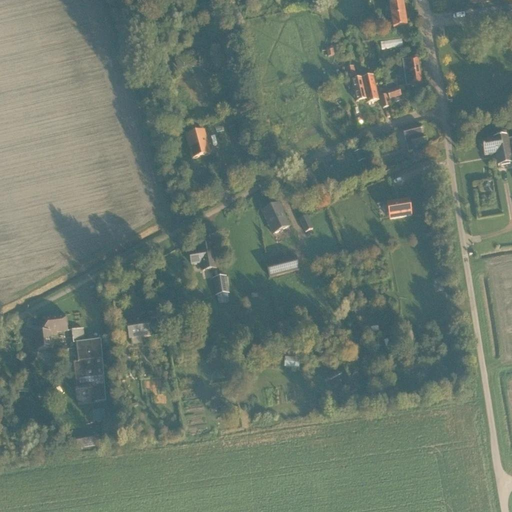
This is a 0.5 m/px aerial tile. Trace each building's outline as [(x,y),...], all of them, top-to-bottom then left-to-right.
[(389,5),(391,17),(405,15),(403,3),(389,5)] [(407,27),(405,15),(391,17),(393,29),(407,27)] [(355,32),(354,27),(347,28),(348,34),(350,44),(356,43),(354,32),(355,32)] [(316,49),(306,50),(307,63),(317,62),(316,49)] [(203,70),(217,80),(222,73),(219,70),(221,67),(207,60),(207,61),(197,58),(197,54),(191,53),(176,58),(175,60),(178,69),(181,71),(191,68),(195,68),(203,70)] [(413,59),(413,57),(407,58),(407,60),(402,61),(406,87),(411,86),(411,87),(418,86),(418,85),(422,85),(417,58),(413,59)] [(356,77),(354,67),(346,69),(348,79),(356,77)] [(377,85),(375,76),(351,82),(356,103),(367,100),(367,104),(379,101),(375,86),(377,85)] [(403,82),(396,83),(396,82),(386,85),(387,92),(389,101),(390,105),(402,101),(399,88),(404,88),(403,82)] [(390,108),(387,96),(380,97),(382,109),(390,108)] [(423,135),(420,126),(403,130),(405,139),(408,152),(413,151),(414,158),(428,155),(425,144),(423,135)] [(192,160),(210,155),(204,132),(186,137),(192,160)] [(511,139),(507,140),(506,136),(481,141),(484,157),(495,155),(497,167),(511,164),(510,158),(511,158),(511,139)] [(381,157),(375,140),(367,143),(378,173),(385,170),(381,157)] [(365,161),(361,151),(354,154),(358,163),(365,161)] [(319,188),(310,170),(301,175),(307,187),(305,187),(310,197),(320,192),(322,196),(338,188),(335,181),(319,188)] [(409,200),(387,203),(390,220),(411,217),(409,200)] [(262,213),(273,235),(289,228),(278,205),(262,213)] [(305,233),(313,230),(307,217),(299,221),(305,233)] [(217,270),(212,244),(197,247),(198,251),(189,252),(191,267),(200,265),(202,272),(217,270)] [(299,271),(295,257),(266,265),(270,278),(299,271)] [(229,294),(226,277),(212,279),(215,296),(217,296),(218,305),(229,303),(227,294),(229,294)] [(437,281),(439,292),(445,292),(443,280),(437,281)] [(163,318),(161,308),(148,310),(150,320),(163,318)] [(66,332),(64,316),(42,319),(44,332),(42,333),(35,334),(37,351),(51,349),(51,346),(53,345),(52,337),(57,336),(56,333),(66,332)] [(151,337),(148,318),(126,322),(129,340),(151,337)] [(85,342),(83,330),(71,332),(75,362),(70,363),(73,390),(92,388),(94,403),(106,402),(99,340),(85,342)] [(300,359),(285,358),(284,368),(299,369),(300,359)] [(16,394),(11,388),(6,393),(12,399),(16,394)] [(108,413),(98,414),(99,426),(110,425),(108,413)] [(98,446),(97,436),(70,441),(72,450),(98,446)]
